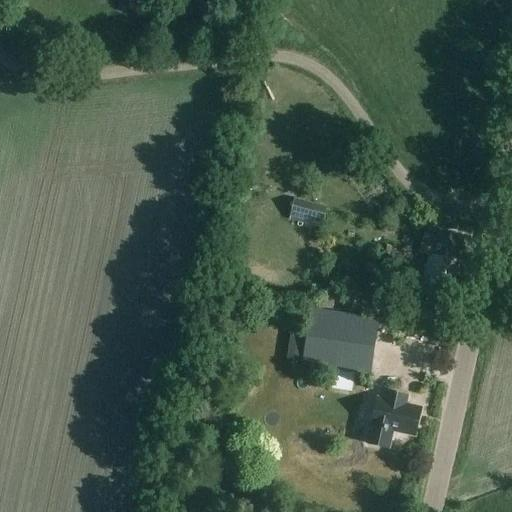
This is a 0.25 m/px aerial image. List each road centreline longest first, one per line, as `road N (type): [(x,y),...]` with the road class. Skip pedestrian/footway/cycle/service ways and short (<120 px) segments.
road 1 (unclassified): [(496,217),(414,190),(325,77),(293,58),(36,75),(0,57)]
road 2 (tertiary): [(432,511),(496,217)]
